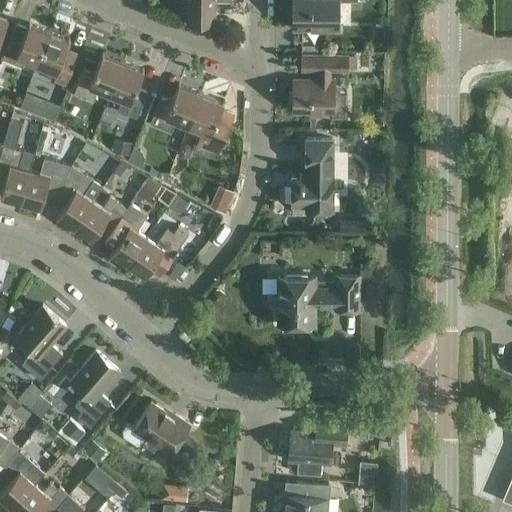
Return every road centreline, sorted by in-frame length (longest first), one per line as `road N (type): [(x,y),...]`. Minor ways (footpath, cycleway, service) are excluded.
road 1 (tertiary): [(445,382),(446,49)]
road 2 (residential): [(147,335),(218,251),(247,198),(259,146),(260,65)]
road 3 (residential): [(445,382),(258,387)]
road 4 (residential): [(260,65),(86,0)]
road 5 (residential): [(147,335),(69,266),(0,232)]
road 6 (tertiary): [(444,511),(445,382)]
road 7 (residential): [(258,387),(211,383),(147,335)]
road 8 (residential): [(247,511),(258,387)]
